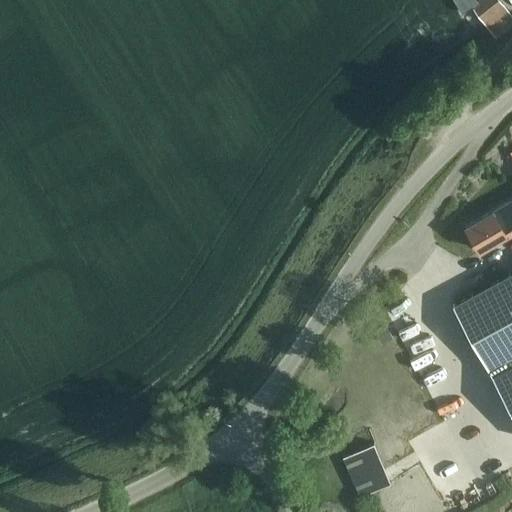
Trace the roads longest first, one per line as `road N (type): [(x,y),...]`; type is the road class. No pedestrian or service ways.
road 1 (unclassified): [(232,446),(418,176),(511,96)]
road 2 (unclassified): [(91,511),(232,446)]
